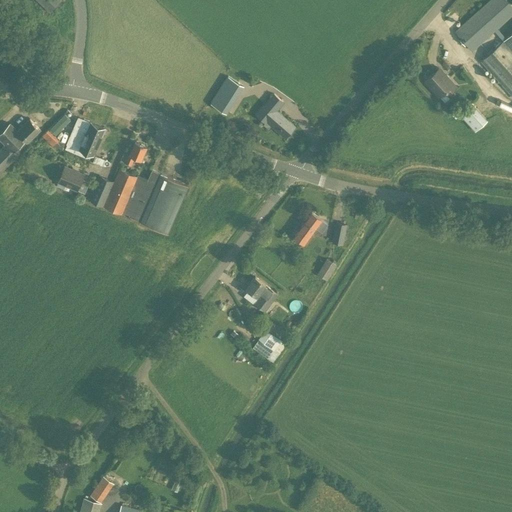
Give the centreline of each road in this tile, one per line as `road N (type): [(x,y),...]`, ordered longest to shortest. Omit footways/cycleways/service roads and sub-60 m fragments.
road 1 (unclassified): [(143,370),(294,173)]
road 2 (tertiary): [(294,173),(71,91)]
road 3 (unclassified): [(294,173),(446,0)]
road 4 (tertiary): [(511,213),(294,173)]
road 5 (unclassified): [(55,511),(67,472),(143,370)]
road 6 (unclassified): [(226,511),(204,452),(143,370)]
